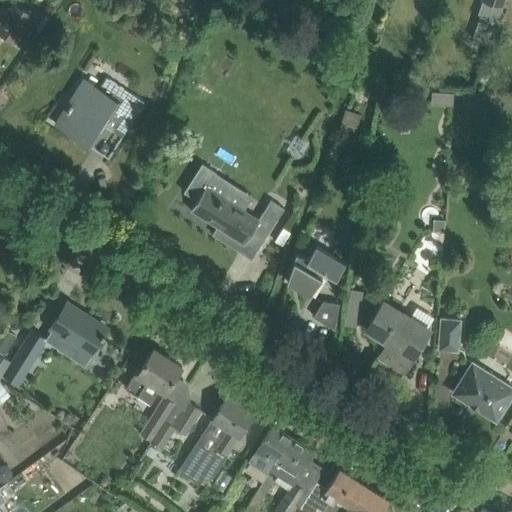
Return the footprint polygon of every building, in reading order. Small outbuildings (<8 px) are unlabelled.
[(488,44),(502,6),(503,0),(482,0),(477,16),(479,16),(472,39),(488,44)] [(0,33),(13,42),(32,15),(15,4),(0,25),(0,33)] [(332,69),(327,80),(339,85),(344,74),(332,69)] [(133,118),(144,101),(105,76),(99,86),(86,78),(71,102),(66,110),(68,111),(61,122),(75,131),(73,134),(90,145),(101,129),(115,106),(133,118)] [(454,93),(433,92),(432,105),(454,106),(454,93)] [(346,108),(338,129),(353,134),(361,114),(346,108)] [(355,173),(356,154),(343,153),(342,172),(355,173)] [(255,195),(201,161),(184,191),(197,199),(191,210),(244,244),(251,232),(264,240),(284,207),(271,199),(259,217),(246,209),(255,195)] [(444,229),(445,218),(434,218),(433,229),(444,229)] [(309,261),(296,253),(287,281),(310,295),(323,275),(321,274),(324,270),(336,277),(346,262),(317,243),(309,261)] [(356,326),(363,291),(351,289),(345,324),(356,326)] [(335,329),(339,303),(323,300),(314,316),(335,329)] [(383,300),(366,327),(387,340),(378,355),(405,371),(430,329),(397,308),(397,309),(383,300)] [(52,328),(45,339),(46,340),(45,342),(56,348),(64,336),(91,353),(107,327),(93,318),(93,317),(92,316),(91,319),(67,304),(69,301),(67,301),(50,327),(52,328)] [(441,318),(439,348),(457,349),(460,319),(441,318)] [(2,326),(0,329),(0,351),(4,354),(16,335),(2,326)] [(31,330),(3,375),(18,384),(45,342),(46,340),(45,339),(31,330)] [(150,403),(160,388),(166,391),(182,366),(153,348),(140,368),(138,367),(125,387),(150,403)] [(0,353),(0,374),(10,360),(0,353)] [(511,394),(511,386),(472,362),(453,392),(496,419),(511,394)] [(0,383),(0,402),(9,395),(0,383)] [(77,460),(118,392),(111,387),(76,444),(69,454),(77,460)] [(176,402),(164,395),(140,433),(152,440),(176,402)] [(210,479),(226,453),(238,435),(239,435),(254,412),(227,395),(179,470),(200,483),(205,475),(210,479)] [(173,426),(184,433),(200,409),(189,402),(173,426)] [(276,459),(291,436),(273,424),(253,455),(244,469),(262,481),(268,473),(271,467),(276,459)] [(276,459),(270,470),(291,484),(273,511),(290,511),(305,489),(294,482),(299,474),(314,451),(291,436),(276,459)] [(345,511),(364,483),(339,467),(325,489),(316,504),(320,506),(318,509),(322,511),(345,511)] [(77,471),(66,479),(76,493),(87,485),(77,471)] [(263,481),(244,511),(254,511),(275,478),(268,473),(262,481),(263,481)] [(382,511),(381,511),(389,499),(364,483),(345,511),(382,511)]
